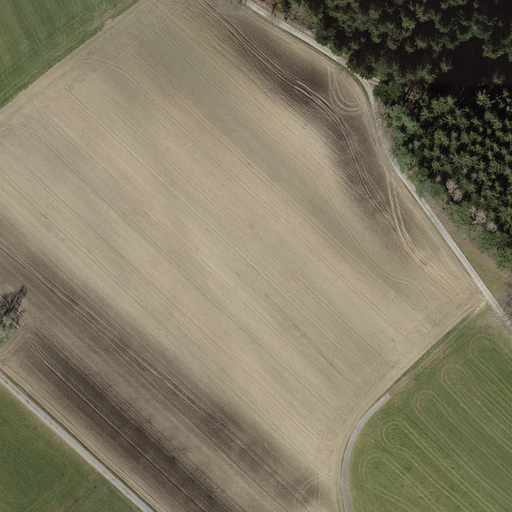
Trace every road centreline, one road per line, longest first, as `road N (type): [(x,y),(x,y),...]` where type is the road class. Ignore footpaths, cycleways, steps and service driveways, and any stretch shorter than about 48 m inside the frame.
road 1 (track): [(511,330),(403,178),(368,84)]
road 2 (track): [(350,511),(345,459),(358,427),(488,297)]
road 3 (track): [(0,378),(145,511)]
road 4 (track): [(368,84),(511,138)]
road 5 (track): [(368,84),(243,0)]
